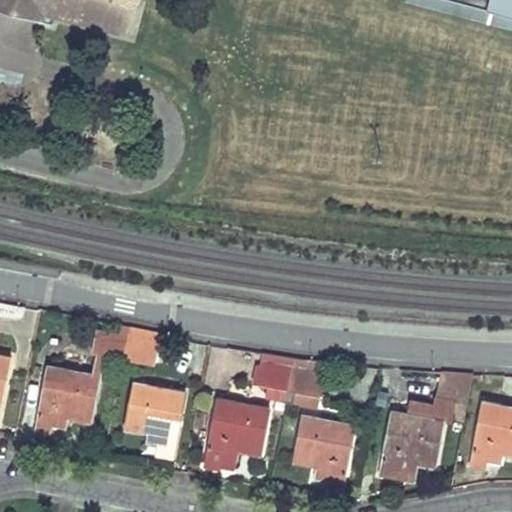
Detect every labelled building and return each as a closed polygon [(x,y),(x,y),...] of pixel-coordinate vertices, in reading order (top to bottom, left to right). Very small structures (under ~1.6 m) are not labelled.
[(0,0),(0,9),(42,20),(44,12),(128,34),(137,0),(0,0)] [(511,16),(452,0),(407,0),(511,28),(511,16)] [(511,0),(452,0),(511,16),(511,0)] [(128,336),(129,328),(122,326),(120,334),(128,336)] [(128,336),(120,334),(97,330),(92,352),(98,353),(105,354),(123,358),(128,336)] [(160,342),(128,336),(123,358),(138,361),(144,362),(156,364),(160,342)] [(101,374),(105,354),(98,353),(94,373),(101,374)] [(279,355),(266,353),(264,363),(278,365),(279,355)] [(0,408),(10,357),(0,355),(0,408)] [(140,383),(144,362),(138,361),(134,382),(140,383)] [(292,368),(278,365),(264,363),(261,362),(260,365),(257,384),(274,387),(272,398),(286,400),(292,368)] [(94,373),(49,364),(37,428),(52,431),(54,425),(56,415),(69,417),(92,422),(101,374),(94,373)] [(324,374),(292,368),(286,400),(317,407),(324,374)] [(465,420),(474,374),(441,371),(435,405),(411,400),(409,413),(393,410),(380,474),(415,480),(418,464),(436,468),(445,421),(451,422),(452,417),(465,420)] [(140,383),(134,382),(125,429),(148,433),(162,436),(159,447),(158,452),(173,455),(186,392),(140,383)] [(270,407),(218,398),(206,466),(221,469),(222,465),(225,447),(240,450),(261,454),(270,407)] [(511,406),(483,401),(471,466),(487,468),(488,460),(490,449),(505,452),(511,453),(511,406)] [(355,424),(303,414),(294,461),(316,465),(330,468),(328,480),(327,484),(343,487),(355,424)] [(67,428),(69,417),(56,415),(54,425),(67,428)] [(162,436),(148,433),(146,445),(159,447),(162,436)] [(240,450),(225,447),(222,465),(237,467),(240,450)] [(505,452),(490,449),(488,460),(502,463),(505,452)] [(330,468),(316,465),(314,477),(328,480),(330,468)] [(415,486),(428,488),(431,468),(418,466),(415,486)]
